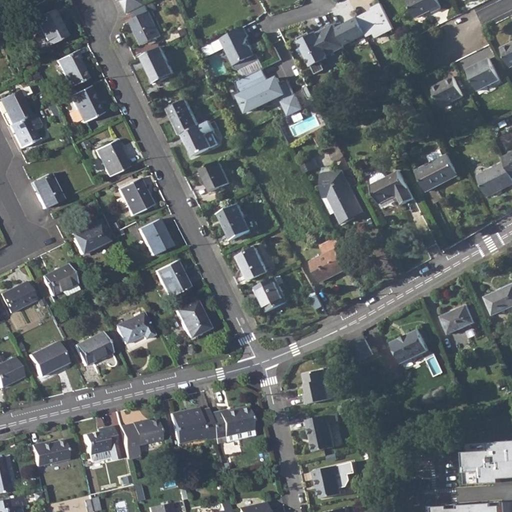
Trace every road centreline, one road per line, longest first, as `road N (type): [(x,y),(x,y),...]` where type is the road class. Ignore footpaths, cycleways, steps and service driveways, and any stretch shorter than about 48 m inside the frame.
road 1 (residential): [(262,364),(82,0)]
road 2 (residential): [(511,232),(354,323),(262,364)]
road 3 (residential): [(262,364),(0,425)]
road 4 (residential): [(262,364),(297,511)]
